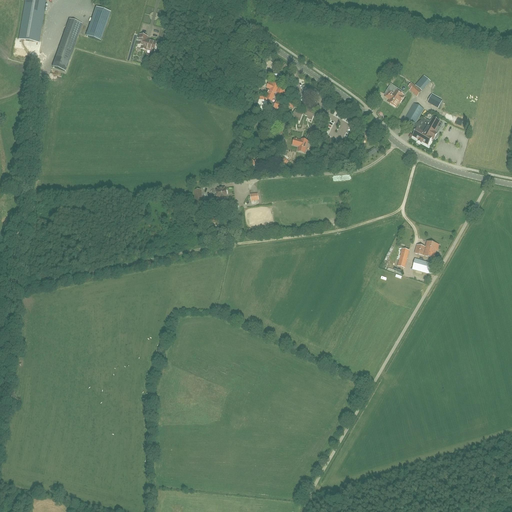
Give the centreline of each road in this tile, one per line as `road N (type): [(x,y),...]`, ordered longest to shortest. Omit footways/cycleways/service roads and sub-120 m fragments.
road 1 (track): [(417,156),(403,206),(392,214),(0,291)]
road 2 (unclassified): [(488,179),(316,479),(305,511)]
road 3 (secondary): [(488,179),(417,156),(271,45),(181,0)]
road 4 (track): [(396,143),(357,172),(228,184)]
